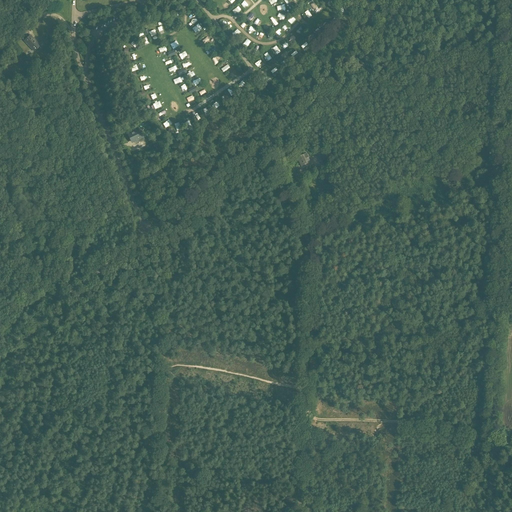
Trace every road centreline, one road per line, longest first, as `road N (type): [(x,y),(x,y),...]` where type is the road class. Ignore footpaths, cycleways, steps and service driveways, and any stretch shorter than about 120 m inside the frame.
road 1 (track): [(507,43),(486,511)]
road 2 (unclassified): [(0,346),(261,147)]
road 3 (track): [(156,511),(164,282),(149,227)]
road 4 (unclassified): [(261,147),(308,242),(303,399)]
road 5 (unclassified): [(261,147),(362,58),(403,0)]
road 6 (track): [(120,511),(158,380)]
